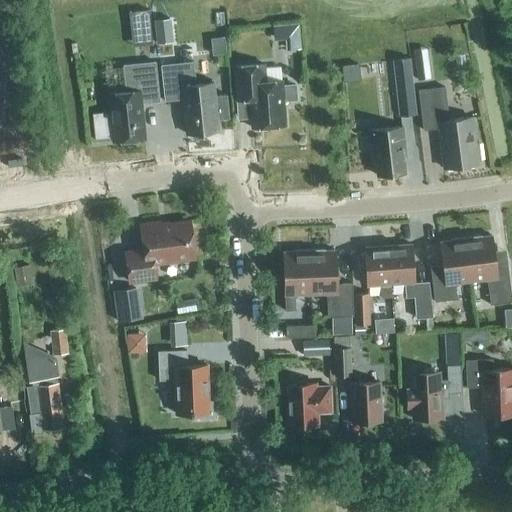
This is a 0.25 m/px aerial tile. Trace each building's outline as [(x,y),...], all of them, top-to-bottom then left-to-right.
[(153,20),(156,44),(172,42),(170,18),(153,20)] [(300,21),(277,22),(278,50),(301,49),(300,21)] [(211,49),(225,49),(225,36),(211,36),(211,49)] [(94,48),(83,43),(77,54),(88,60),(94,48)] [(298,56),(286,57),(286,70),(298,70),(298,56)] [(409,58),(392,60),(398,117),(416,115),(409,58)] [(110,112),(92,114),(95,139),(112,138),(113,142),(145,139),(141,104),(159,102),(155,62),(123,66),(126,93),(108,94),(110,112)] [(193,62),(160,66),(164,102),(182,100),(186,134),(218,131),(217,120),(228,119),(225,95),(214,96),(213,83),(195,85),(193,62)] [(295,85),(282,86),(280,66),(264,68),(264,65),(233,67),(237,116),(251,116),(251,128),(285,126),(283,101),(296,100),(295,85)] [(448,120),(444,87),(418,91),(423,131),(438,129),(443,169),(477,164),(477,161),(480,160),(478,143),(475,144),(471,117),(448,120)] [(405,173),(403,156),(405,156),(402,127),(369,131),(373,160),(375,159),(377,176),(405,173)] [(94,160),(113,159),(112,141),(93,142),(94,160)] [(160,226),(160,222),(140,224),(144,250),(125,253),(130,282),(155,279),(153,263),(194,258),(189,222),(160,226)] [(465,237),(471,282),(484,281),(487,283),(490,304),(489,305),(511,302),(505,252),(493,254),(491,236),(481,237),(481,235),(465,237)] [(458,284),(471,282),(465,237),(449,239),(449,241),(439,242),(442,265),(429,266),(434,302),(457,299),(456,298),(455,287),(458,284)] [(387,246),(390,285),(404,284),(405,298),(413,297),(415,319),(432,318),(428,282),(414,283),(411,244),(387,246)] [(390,285),(387,246),(364,248),(367,287),(380,286),(381,298),(391,298),(390,285)] [(309,250),(310,295),(323,295),(327,298),(327,317),(327,318),(353,317),(352,284),(336,284),(335,250),(325,251),(325,249),(309,250)] [(297,296),(310,295),(309,250),(293,251),(293,252),(283,252),(285,311),(295,311),(295,310),(294,299),(297,296)] [(16,264),(18,282),(33,280),(31,262),(16,264)] [(140,285),(114,286),(116,316),(142,315),(140,285)] [(354,325),(370,325),(368,293),(353,294),(354,325)] [(170,346),(186,345),(186,322),(169,322),(170,346)] [(286,338),(312,337),(311,325),(285,326),(286,338)] [(53,355),(68,353),(65,328),(49,331),(53,355)] [(147,349),(146,330),(125,331),(126,350),(147,349)] [(462,341),(488,341),(488,332),(462,332),(462,341)] [(334,376),(351,376),(349,336),(333,337),(333,348),(332,348),(334,376)] [(302,356),(330,355),(329,339),(302,340),(302,356)] [(41,434),(44,430),(63,428),(58,389),(53,355),(22,342),(30,387),(27,388),(31,415),(29,415),(31,432),(32,432),(35,435),(41,434)] [(212,401),(207,401),(206,365),(187,366),(186,351),(158,352),(159,381),(175,380),(176,414),(196,414),(196,418),(213,418),(212,401)] [(446,366),(458,365),(457,352),(444,353),(444,366),(446,366)] [(511,369),(493,370),(492,359),(465,361),(466,388),(482,387),(483,416),(511,415),(511,369)] [(462,393),(460,365),(458,365),(446,366),(447,381),(439,381),(439,376),(411,378),(411,390),(406,391),(407,408),(412,408),(413,420),(441,418),(440,394),(462,393)] [(352,422),(381,421),(379,382),(350,384),(352,422)] [(315,387),(315,384),(287,385),(289,408),(285,408),(285,425),(317,424),(317,413),(331,412),(329,386),(315,387)] [(0,429),(14,428),(12,406),(0,407),(0,429)]
